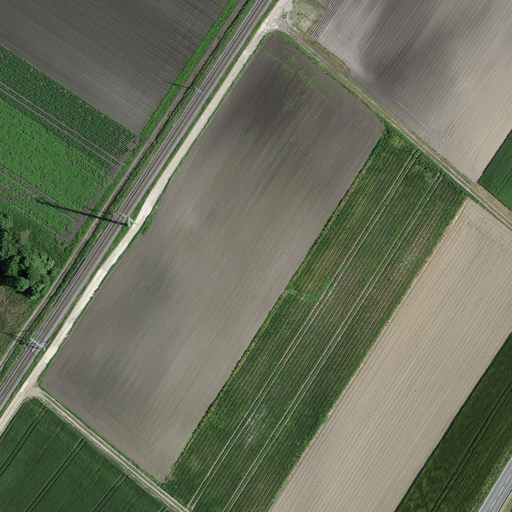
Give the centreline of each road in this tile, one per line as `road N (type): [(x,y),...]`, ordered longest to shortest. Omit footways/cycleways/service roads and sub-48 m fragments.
road 1 (track): [(288,0),(0,431)]
road 2 (track): [(0,355),(226,0)]
road 3 (track): [(272,24),(511,226)]
road 4 (track): [(29,386),(182,511)]
